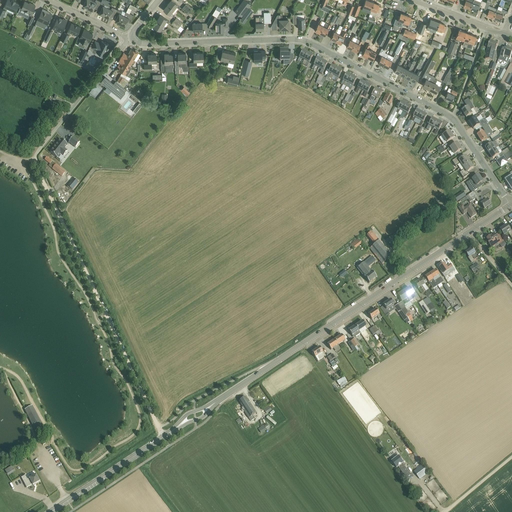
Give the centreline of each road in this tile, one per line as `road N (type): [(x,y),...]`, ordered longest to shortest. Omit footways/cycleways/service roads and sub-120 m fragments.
road 1 (residential): [(511,204),(452,117),(305,40),(127,37)]
road 2 (track): [(163,437),(34,157)]
road 3 (secondary): [(227,396),(468,232)]
road 4 (unclassified): [(36,153),(127,37)]
road 5 (secondary): [(52,511),(163,437)]
